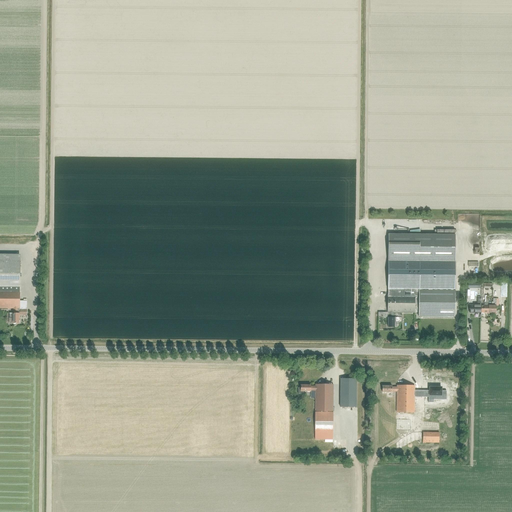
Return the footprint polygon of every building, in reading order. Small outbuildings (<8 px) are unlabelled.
[(398,325),(398,322),(396,322),(396,318),(393,318),(393,313),(418,313),(418,316),(454,317),(455,235),(388,234),(387,318),(388,318),(388,327),(394,327),(395,327),(396,327),(397,327),(397,326),(398,326),(398,325)] [(26,301),(20,301),(20,287),(20,254),(0,253),(0,308),(13,308),(13,313),(9,313),(9,318),(12,318),(12,324),(19,324),(19,314),(20,315),(26,315),(26,301)] [(481,305),(481,299),(477,299),(477,305),(474,305),(469,305),(469,313),(481,313),(481,305)] [(496,305),(499,305),(499,299),(493,299),(493,302),(491,302),(491,305),(488,305),(488,313),(496,313),(496,305)] [(356,407),(357,379),(340,379),(340,407),(356,407)] [(300,388),(298,388),(298,394),(304,394),(304,391),(310,391),(315,391),(315,431),(333,431),(333,385),(315,385),(315,386),(310,386),(310,385),(300,385),(300,388)] [(414,390),(414,386),(397,385),(396,412),(414,412),(414,397),(414,390)] [(428,403),(433,403),(434,395),(441,395),(441,400),(446,400),(446,391),(441,391),(441,387),(434,387),(430,387),(429,391),(428,390),(428,392),(426,392),(426,390),(414,390),(414,397),(428,397),(428,403)] [(439,443),(439,433),(423,432),(422,443),(439,443)]
